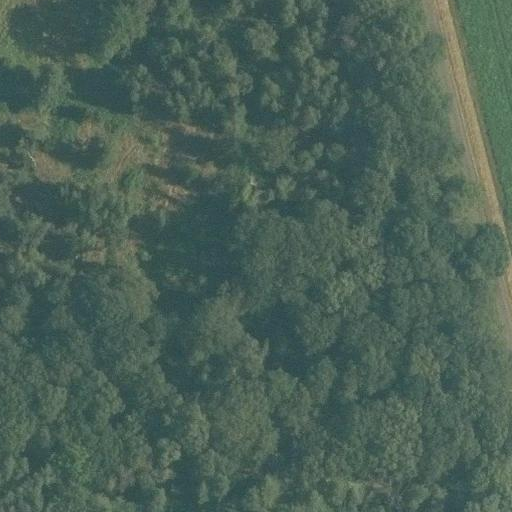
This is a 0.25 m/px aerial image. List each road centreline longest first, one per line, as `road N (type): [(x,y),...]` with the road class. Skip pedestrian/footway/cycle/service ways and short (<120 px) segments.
road 1 (track): [(0,445),(511,504)]
road 2 (unclassified): [(428,0),(511,317)]
